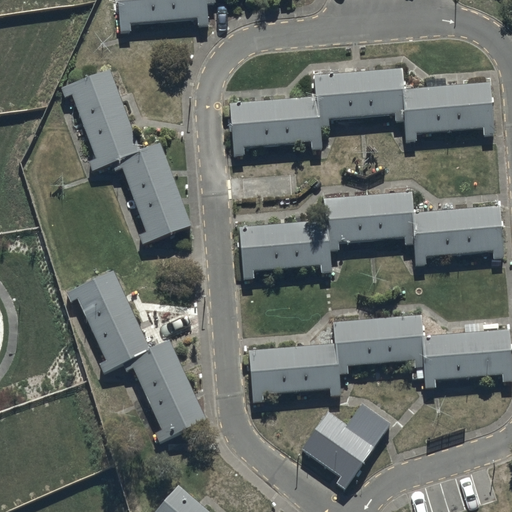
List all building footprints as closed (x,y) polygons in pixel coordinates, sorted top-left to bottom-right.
[(115,0),(119,35),(132,34),(131,27),(197,21),(197,29),(207,28),(205,7),(215,6),(214,0),(282,0),(283,1),(289,0),(115,0)] [(0,95),(7,95),(5,82),(27,79),(22,38),(0,40),(0,95)] [(314,101),(231,108),(235,159),(243,158),(242,151),(309,146),(309,153),(323,152),(322,132),(328,131),(327,122),(392,117),(394,123),(403,123),(404,144),(417,143),(416,135),(482,130),(482,137),(493,136),(489,86),(403,93),(402,69),(312,77),(314,101)] [(64,101),(70,99),(94,161),(88,164),(91,173),(111,165),(116,177),(122,175),(144,233),(137,236),(142,248),(191,229),(159,145),(139,152),(109,74),(60,92),(64,101)] [(0,212),(8,211),(0,152),(0,212)] [(326,223),(238,231),(243,282),(253,281),(252,274),(322,268),(322,276),(329,275),(328,254),(341,253),(340,246),(405,241),(405,249),(412,248),(413,267),(425,266),(425,259),(490,254),(491,262),(501,261),(496,209),(413,216),(411,195),(324,202),(326,223)] [(70,304),(76,301),(104,363),(99,365),(103,375),(121,367),(125,377),(132,374),(158,433),(153,435),(158,446),(207,424),(171,342),(150,351),(116,272),(66,294),(70,304)] [(333,343),(249,349),(253,405),(264,404),(263,397),(330,393),(330,399),(339,398),(338,378),(349,377),(349,369),(414,364),(415,372),(422,372),(424,391),(434,390),(433,382),(498,378),(499,385),(511,383),(511,382),(509,331),(422,337),(421,317),(332,323),(333,343)] [(0,492),(71,462),(45,402),(0,421),(0,492)] [(344,427),(326,414),(298,452),(337,480),(333,486),(341,491),(388,427),(359,407),(344,427)] [(203,511),(177,488),(155,511),(203,511)] [(88,511),(79,491),(30,511),(88,511)]
